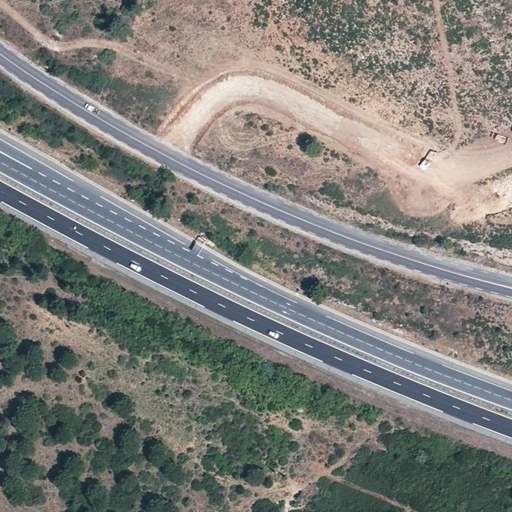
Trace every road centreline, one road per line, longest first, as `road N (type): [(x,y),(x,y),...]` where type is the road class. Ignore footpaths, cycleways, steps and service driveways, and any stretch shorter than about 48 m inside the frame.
road 1 (tertiary): [(0,55),(121,134),(253,198),(345,238),(511,288)]
road 2 (trunk): [(0,190),(275,332),(511,429)]
road 3 (trunk): [(511,400),(265,298),(86,207)]
road 4 (track): [(497,0),(507,16),(488,145),(448,176),(479,206),(511,204)]
